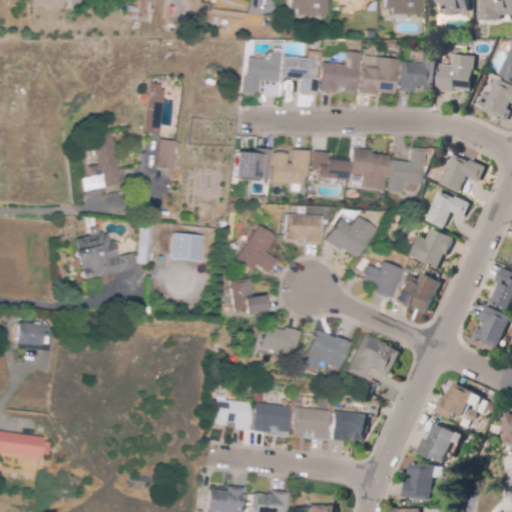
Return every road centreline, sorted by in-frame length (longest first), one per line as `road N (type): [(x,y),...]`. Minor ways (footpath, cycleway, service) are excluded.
road 1 (residential): [(511,189),(412,397),(369,511)]
road 2 (residential): [(259,120),(454,123),(511,150)]
road 3 (residential): [(308,292),(434,350)]
road 4 (residential): [(244,462),(375,484)]
